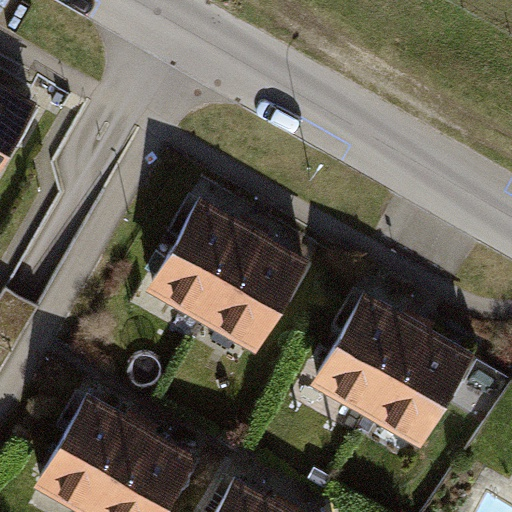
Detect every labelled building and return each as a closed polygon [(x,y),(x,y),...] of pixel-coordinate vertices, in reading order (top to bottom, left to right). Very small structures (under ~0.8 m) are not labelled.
[(0,80),(0,157),(32,98),(0,80)] [(205,202),(155,295),(259,351),(309,259),(205,202)] [(363,287),(313,379),(417,435),(467,343),(363,287)] [(43,473),(96,504),(145,421),(92,390),(43,473)] [(96,504),(110,511),(161,511),(197,451),(145,421),(96,504)] [(215,511),(285,511),(290,503),(238,473),(215,511)] [(285,511),(305,511),(290,503),(285,511)]
